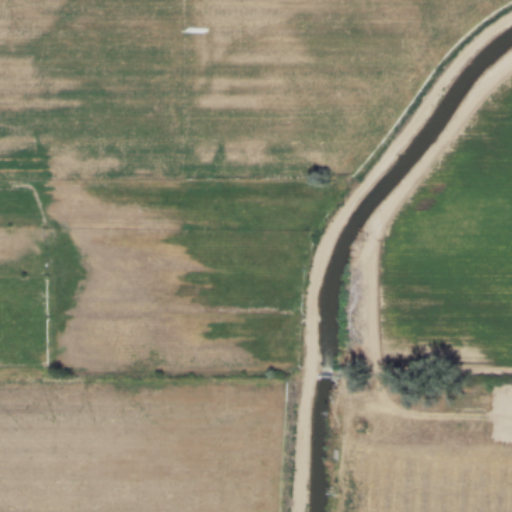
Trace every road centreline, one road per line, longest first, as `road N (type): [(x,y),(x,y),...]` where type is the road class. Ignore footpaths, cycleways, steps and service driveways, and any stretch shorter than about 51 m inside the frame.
road 1 (track): [(511,19),(455,60),(323,254),(295,511)]
road 2 (track): [(307,377),(329,376),(397,408),(511,417)]
